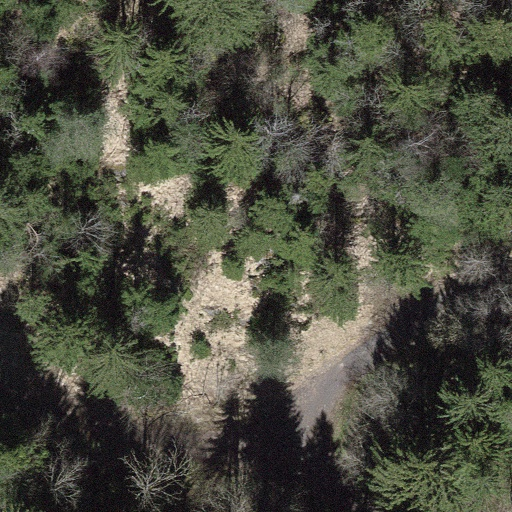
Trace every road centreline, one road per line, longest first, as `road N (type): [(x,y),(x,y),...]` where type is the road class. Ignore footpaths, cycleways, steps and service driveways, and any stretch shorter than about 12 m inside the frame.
road 1 (unclassified): [(511,287),(443,299),(337,360),(295,404),(287,452),(308,486),(366,511)]
road 2 (track): [(287,452),(0,384)]
